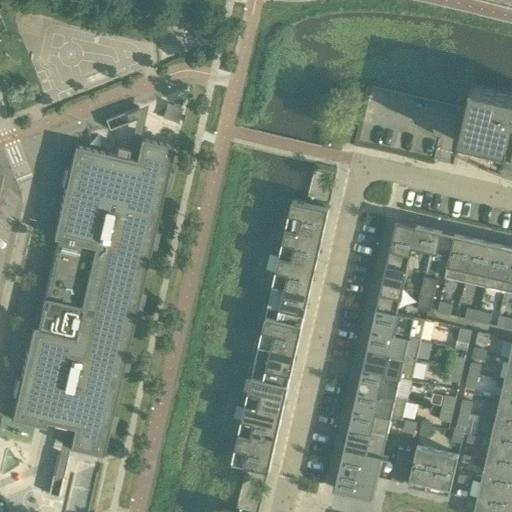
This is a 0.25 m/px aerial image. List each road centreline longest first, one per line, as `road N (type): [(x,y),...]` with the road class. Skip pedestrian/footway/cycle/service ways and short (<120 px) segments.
road 1 (residential): [(511,201),(363,167),(285,511)]
road 2 (residential): [(0,333),(28,197),(0,114)]
